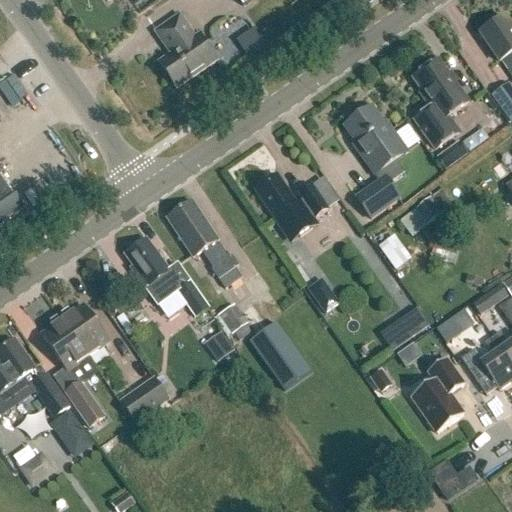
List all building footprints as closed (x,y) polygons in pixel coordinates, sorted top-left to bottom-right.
[(159,65),(177,91),(217,64),(199,37),(196,39),(180,17),(155,34),(171,57),(159,65)] [(511,53),(511,30),(503,17),(479,34),(499,63),(511,53)] [(412,80),(422,93),(420,95),(430,110),(414,121),(435,150),(459,133),(448,118),(469,103),(438,61),(412,80)] [(511,91),(509,87),(491,99),(510,127),(511,125),(511,91)] [(374,177),(375,176),(379,182),(356,199),(371,220),(401,200),(390,184),(405,173),(396,161),(408,153),(386,123),(384,125),(372,109),(344,129),(356,145),(353,147),(374,177)] [(284,216),(300,239),(313,230),(309,224),(328,211),(311,187),(299,195),(303,201),(296,206),(277,177),(256,192),(276,222),(284,216)] [(0,224),(22,209),(0,178),(0,224)] [(404,199),(410,207),(422,197),(416,189),(404,199)] [(440,191),(397,223),(409,239),(452,208),(440,191)] [(194,259),(203,253),(214,270),(212,271),(219,281),(239,267),(232,258),(229,260),(218,243),(219,243),(192,203),(168,220),(194,259)] [(147,242),(125,257),(134,270),(131,271),(158,308),(178,294),(191,285),(178,267),(169,273),(147,242)] [(191,285),(178,294),(197,320),(209,311),(191,285)] [(473,306),(481,317),(508,299),(500,288),(473,306)] [(334,299),(320,309),(326,317),(339,308),(334,299)] [(511,300),(499,310),(511,328),(511,300)] [(220,317),(234,337),(249,326),(235,307),(220,317)] [(63,322),(89,359),(110,345),(84,308),(63,322)] [(381,337),(393,354),(429,328),(417,311),(381,337)] [(42,337),(68,374),(89,359),(63,322),(42,337)] [(438,331),(446,343),(457,336),(448,324),(438,331)] [(277,326),(250,345),(285,394),(311,375),(277,326)] [(493,340),(511,367),(511,344),(509,347),(500,335),(493,340)] [(223,339),(205,351),(218,369),(236,357),(223,339)] [(489,377),(500,393),(511,384),(511,367),(493,340),(485,345),(494,357),(483,364),(475,352),(462,362),(478,385),(489,377)] [(15,343),(0,353),(0,369),(2,371),(0,372),(0,397),(22,381),(29,390),(31,389),(54,420),(70,409),(47,376),(47,377),(40,368),(35,371),(15,343)] [(435,383),(412,399),(438,436),(464,418),(450,398),(464,388),(446,362),(429,374),(435,383)] [(155,382),(122,405),(135,425),(169,402),(155,382)] [(105,420),(81,385),(65,396),(90,430),(105,420)] [(447,462),(428,475),(448,505),(479,484),(470,469),(457,478),(447,462)] [(114,506),(117,511),(126,511),(135,506),(128,496),(114,506)]
